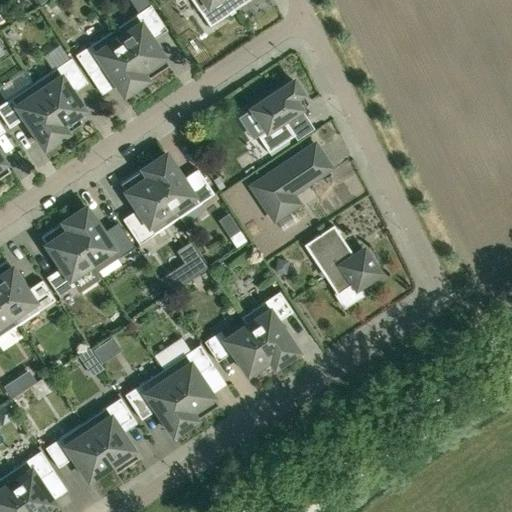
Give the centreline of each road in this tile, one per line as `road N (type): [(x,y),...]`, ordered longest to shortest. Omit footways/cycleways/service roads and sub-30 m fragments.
road 1 (residential): [(121,511),(428,305),(426,264),(304,14)]
road 2 (unclassified): [(304,14),(0,219)]
road 3 (tertiary): [(263,511),(511,344)]
